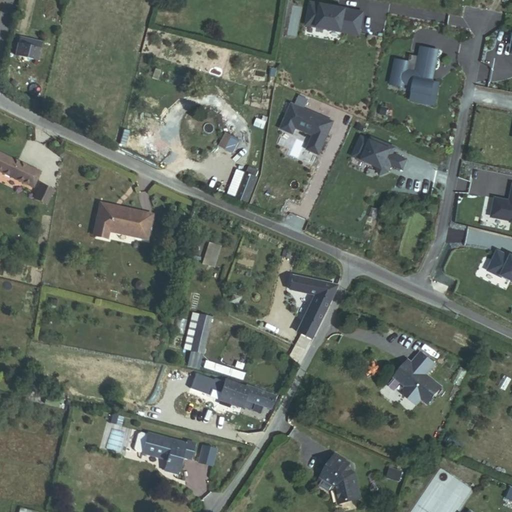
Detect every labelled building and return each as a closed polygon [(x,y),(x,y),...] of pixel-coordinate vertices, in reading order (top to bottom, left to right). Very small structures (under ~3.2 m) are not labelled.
[(365,15),(313,5),(309,28),(343,35),(344,32),(361,36),(365,15)] [(17,58),(39,63),(43,44),(21,39),(17,58)] [(397,64),(392,88),(404,90),(406,81),(416,83),(414,92),(412,104),(424,106),(426,97),(437,100),(439,87),(434,86),(426,84),(429,69),(436,71),(440,54),(422,51),(419,65),(417,76),(407,74),(409,66),(397,64)] [(419,65),(409,63),(409,66),(407,74),(417,76),(419,65)] [(436,71),(429,69),(426,84),(434,86),(436,71)] [(414,92),(416,83),(406,81),(404,90),(414,92)] [(435,108),(437,100),(426,97),(424,106),(435,108)] [(334,124),(293,107),(283,131),(294,136),(297,130),(315,138),(309,152),(321,157),(330,135),(329,134),(330,131),(331,131),(334,124)] [(362,138),(355,155),(364,158),(363,162),(377,168),(381,177),(389,173),(392,166),(403,171),(407,161),(393,156),(390,155),(393,148),(372,139),(371,142),(362,138)] [(0,171),(35,188),(41,172),(0,153),(0,171)] [(251,170),(243,166),(232,191),(241,194),(239,200),(249,205),(259,180),(257,179),(259,173),(251,170)] [(54,191),(41,185),(35,200),(48,206),(54,191)] [(511,190),(510,200),(492,197),(489,216),(510,220),(509,224),(511,224),(511,190)] [(152,215),(100,203),(93,236),(107,239),(109,231),(147,240),(152,215)] [(222,246),(211,242),(204,262),(216,266),(222,246)] [(511,256),(496,249),(487,270),(511,281),(511,256)] [(311,340),(334,298),(333,298),(338,284),(291,274),(287,290),(313,295),(295,332),(311,340)] [(187,351),(193,353),(198,334),(202,318),(195,316),(187,351)] [(209,337),(213,321),(202,318),(198,334),(209,337)] [(193,353),(205,356),(209,337),(198,334),(193,353)] [(291,353),(296,356),(299,350),(294,347),(291,353)] [(427,404),(441,387),(426,375),(435,364),(420,352),(412,363),(409,367),(405,364),(394,377),(406,386),(404,389),(404,395),(416,405),(421,399),(427,404)] [(190,367),(201,370),(205,356),(193,353),(190,367)] [(285,359),(295,364),(299,358),(296,356),(291,353),(289,353),(285,359)] [(192,384),(205,387),(207,378),(194,375),(192,384)] [(271,408),(275,397),(249,387),(248,389),(227,381),(220,400),(242,408),(246,399),(271,408)] [(124,427),(126,417),(115,415),(112,424),(124,427)] [(198,443),(187,440),(186,444),(143,433),(140,434),(136,449),(138,452),(144,454),(169,461),(166,471),(180,475),(185,459),(193,461),(198,443)] [(219,449),(205,446),(200,463),(214,467),(219,449)] [(348,465),(349,464),(335,455),(320,478),(335,487),(338,503),(361,498),(355,473),(350,470),(348,465)] [(399,481),(402,472),(390,469),(388,477),(399,481)]
